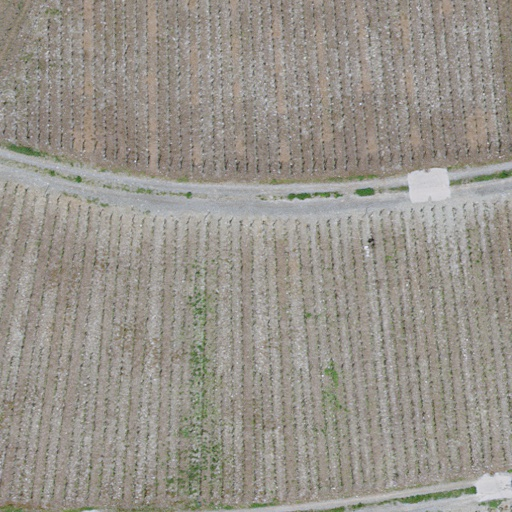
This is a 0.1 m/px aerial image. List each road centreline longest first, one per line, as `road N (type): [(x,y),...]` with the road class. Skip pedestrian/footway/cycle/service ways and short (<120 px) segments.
road 1 (track): [(0,157),(116,187),(348,195),(511,169)]
road 2 (track): [(511,482),(350,511)]
